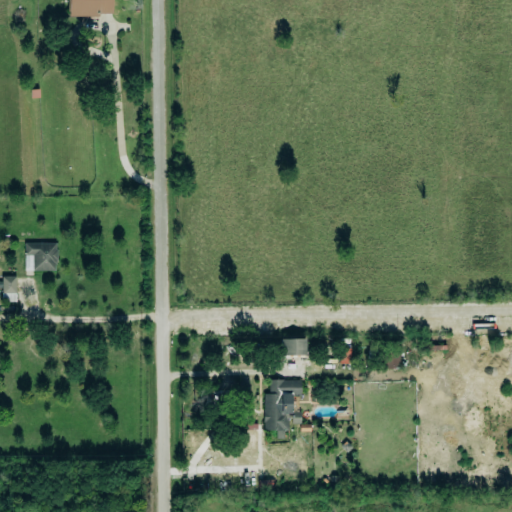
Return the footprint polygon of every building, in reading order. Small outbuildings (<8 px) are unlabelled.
[(68,0),(68,16),(112,16),(111,0),(68,0)] [(24,244),(25,271),(56,271),(56,243),(24,244)] [(1,302),(15,302),(16,277),(2,276),(1,302)] [(304,339),(279,339),(280,356),(305,355),(304,339)] [(399,344),(383,344),(384,368),(400,368),(399,344)] [(264,431),(288,430),(288,422),(296,422),(296,411),(291,412),(291,397),(300,396),(299,380),(268,380),(268,394),(263,394),(264,431)]
